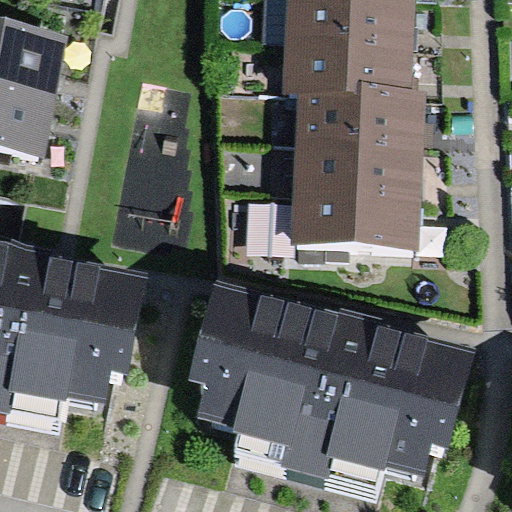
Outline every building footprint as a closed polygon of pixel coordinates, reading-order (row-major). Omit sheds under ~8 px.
[(401,0),(279,0),(276,93),(399,97),(401,0)] [(49,45),(0,36),(0,170),(27,175),(49,45)] [(408,114),(283,110),(277,265),(403,269),(408,114)] [(140,296),(0,270),(0,415),(114,436),(140,296)] [(467,371),(219,313),(187,447),(435,505),(467,371)]
